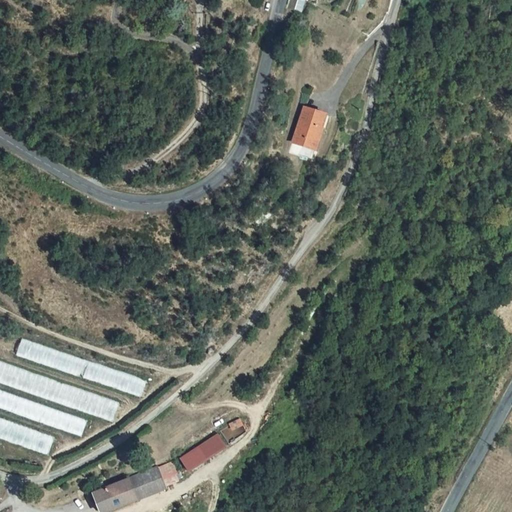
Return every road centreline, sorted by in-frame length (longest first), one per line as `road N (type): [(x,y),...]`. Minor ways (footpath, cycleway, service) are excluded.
road 1 (unclassified): [(0,475),(43,481),(96,457),(169,404),(249,322),(332,216),(366,139),(398,0)]
road 2 (tertiary): [(281,0),(248,135),(236,160),(196,193),(165,202),(111,197),(0,136)]
road 3 (track): [(0,309),(51,334),(172,370),(206,370)]
road 4 (tertiary): [(511,394),(448,511)]
